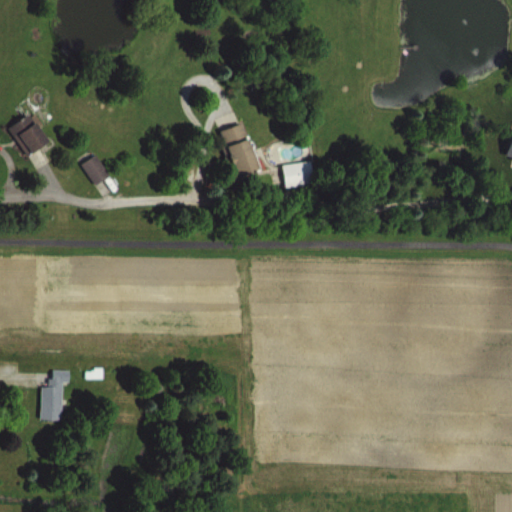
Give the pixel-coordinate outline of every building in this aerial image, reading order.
[(1,127),(22,153),(40,138),(20,112),(1,127)] [(211,128),(224,174),(247,168),(234,122),(211,128)] [(494,156),(511,161),(511,128),(502,126),(494,156)] [(104,173),(90,154),(76,164),(91,183),(104,173)] [(309,180),(303,158),(274,166),(280,188),(309,180)] [(54,381),(63,381),(63,370),(44,370),(44,386),(34,386),(34,420),(55,420),(54,381)]
